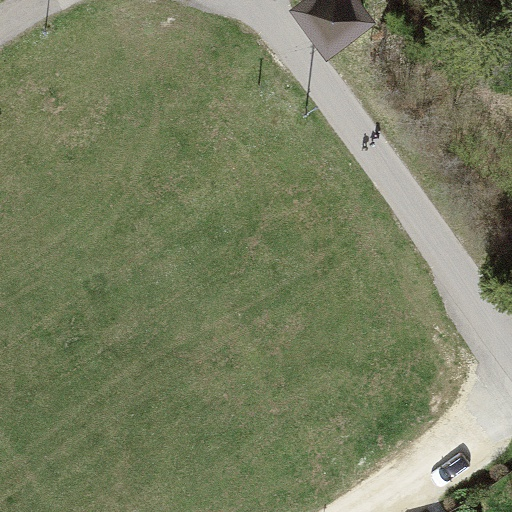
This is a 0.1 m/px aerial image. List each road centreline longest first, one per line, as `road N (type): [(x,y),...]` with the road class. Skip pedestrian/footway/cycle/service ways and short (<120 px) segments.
road 1 (residential): [(511,347),(267,0)]
road 2 (unclassified): [(511,412),(363,511)]
